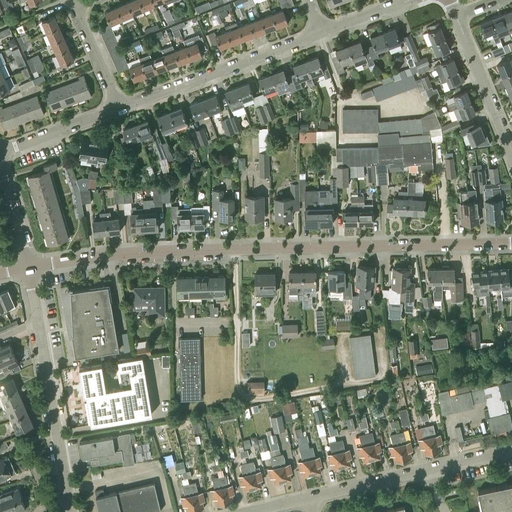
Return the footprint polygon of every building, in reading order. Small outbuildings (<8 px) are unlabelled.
[(138,0),(132,0),(127,3),(132,16),(143,11),(138,0)] [(154,6),(151,0),(138,0),(143,11),(154,6)] [(293,5),(291,0),(287,0),(280,3),(282,9),(293,5)] [(132,16),(127,3),(116,7),(121,20),(132,16)] [(121,20),(116,7),(104,12),(110,24),(110,25),(111,25),(121,20)] [(283,10),(271,14),(276,27),(288,23),(283,10)] [(511,10),(502,14),(510,33),(511,32),(511,10)] [(276,27),(271,14),(260,18),(265,32),(276,27)] [(502,14),(491,19),(499,38),(510,33),(502,14)] [(45,33),(59,27),(54,16),(40,22),(45,33)] [(265,32),(260,18),(249,22),(254,36),(265,32)] [(491,19),(480,24),(485,36),(490,34),(495,44),(501,41),(499,38),(491,19)] [(150,27),(152,31),(159,29),(156,21),(149,24),(150,27)] [(254,36),(249,22),(238,27),(243,40),(254,36)] [(432,44),(445,39),(443,35),(441,27),(438,22),(429,26),(431,31),(434,30),(427,33),(423,34),(427,46),(431,44),(432,44)] [(110,25),(110,24),(99,29),(101,35),(113,30),(111,25),(110,25)] [(0,38),(12,33),(9,27),(0,31),(0,38)] [(63,39),(59,27),(45,33),(50,44),(63,39)] [(238,27),(226,31),(231,44),(243,40),(238,27)] [(388,48),(400,43),(394,28),(382,33),(388,48)] [(115,35),(113,30),(101,35),(104,40),(115,35)] [(220,48),(231,44),(226,31),(216,35),(214,31),(207,34),(212,46),(218,44),(220,48)] [(388,48),(382,33),(370,37),(373,44),(367,46),(376,69),(378,69),(374,59),(379,58),(377,52),(388,48)] [(19,44),(24,42),(30,39),(27,34),(17,38),(19,44)] [(115,35),(104,40),(106,46),(117,41),(115,35)] [(404,37),(411,53),(416,51),(410,35),(404,37)] [(197,42),(185,47),(190,60),(202,55),(200,51),(206,48),(201,37),(195,39),(197,42)] [(68,50),(63,39),(50,44),(55,55),(68,50)] [(445,39),(432,44),(436,55),(449,50),(445,39)] [(117,41),(106,46),(108,51),(120,46),(117,41)] [(376,69),(367,46),(362,48),(359,41),(347,46),(353,61),(352,61),(355,67),(367,63),(370,72),(376,69)] [(120,46),(108,51),(111,57),(122,52),(120,46)] [(342,65),(352,61),(353,61),(347,46),(335,50),(337,55),(332,57),(338,74),(345,72),(342,65)] [(505,53),(502,46),(491,51),(494,57),(505,53)] [(190,60),(185,47),(174,51),(179,64),(190,60)] [(15,60),(22,57),(18,48),(11,51),(15,60)] [(68,50),(55,55),(60,67),(73,61),(68,50)] [(179,64),(174,51),(163,55),(168,68),(179,64)] [(410,53),(415,65),(416,68),(428,63),(426,57),(420,59),(417,51),(416,51),(411,53),(410,53)] [(125,57),(122,52),(111,57),(113,62),(125,57)] [(415,65),(410,53),(404,56),(409,68),(415,65)] [(168,68),(163,55),(151,59),(156,72),(168,68)] [(26,65),(22,57),(15,60),(18,68),(26,65)] [(30,68),(34,66),(33,64),(37,63),(34,57),(31,59),(31,58),(27,60),(30,68)] [(125,57),(113,62),(116,68),(127,63),(125,57)] [(317,57),(305,61),(313,82),(314,82),(319,80),(318,77),(323,75),(325,79),(331,77),(325,60),(319,62),(317,57)] [(140,63),(141,63),(139,59),(127,63),(129,68),(128,68),(129,68),(133,81),(145,76),(140,63)] [(151,59),(141,63),(140,63),(145,76),(156,72),(151,59)] [(439,77),(457,70),(455,66),(456,66),(453,59),(440,64),(439,64),(434,66),(439,77)] [(296,73),(290,75),(296,90),(302,88),(300,80),(305,78),(308,87),(310,86),(310,87),(315,85),(314,82),(313,82),(305,61),(293,66),(296,73)] [(501,77),(511,72),(511,67),(509,61),(497,66),(501,77)] [(127,63),(116,68),(118,73),(129,68),(128,68),(129,68),(127,63)] [(428,63),(416,68),(418,72),(418,74),(430,69),(428,63)] [(415,65),(409,68),(404,70),(406,76),(418,72),(416,68),(415,65)] [(283,70),(271,74),(276,89),(278,95),(279,96),(290,91),(291,92),(296,90),(290,75),(286,77),(283,70)] [(404,70),(392,74),(395,80),(406,76),(404,70)] [(457,70),(439,77),(441,84),(447,82),(449,86),(464,80),(462,75),(460,76),(457,70)] [(511,72),(501,77),(506,88),(511,85),(511,72)] [(276,89),(271,74),(259,79),(264,94),(276,89)] [(411,88),(417,86),(415,80),(412,74),(407,76),(411,88)] [(32,79),(35,85),(37,84),(45,81),(42,75),(39,76),(34,78),(32,79)] [(78,79),(70,82),(77,101),(91,96),(83,75),(77,77),(78,79)] [(381,79),(383,85),(394,81),(392,75),(381,79)] [(439,95),(438,92),(437,89),(434,90),(433,86),(432,86),(427,75),(421,78),(425,89),(426,94),(429,99),(439,95)] [(407,76),(401,78),(406,90),(411,88),(407,76)] [(5,78),(0,80),(0,94),(10,90),(5,78)] [(406,90),(401,78),(395,80),(400,92),(406,90)] [(415,80),(417,86),(419,91),(425,89),(421,78),(415,80)] [(21,91),(35,85),(32,79),(18,86),(21,91)] [(395,80),(390,83),(394,94),(400,92),(395,80)] [(77,101),(70,82),(57,87),(64,106),(77,101)] [(236,87),(242,102),(253,98),(248,83),(236,87)] [(390,83),(384,85),(388,97),(394,94),(390,83)] [(384,85),(378,87),(383,99),(388,97),(384,85)] [(64,106),(57,87),(44,92),(51,111),(64,106)] [(242,102),(236,87),(225,92),(230,106),(232,111),(244,107),(242,102)] [(383,99),(378,87),(372,89),(374,95),(377,101),(383,99)] [(363,99),(374,95),(372,89),(361,93),(363,99)] [(458,107),(470,102),(468,98),(469,98),(466,91),(453,96),(456,102),(455,102),(455,101),(447,105),(450,111),(450,112),(452,111),(458,108),(458,107)] [(37,95),(23,100),(30,119),(44,114),(37,95)] [(202,100),(208,114),(221,110),(215,95),(202,100)] [(23,100),(10,105),(17,124),(30,119),(23,100)] [(208,114),(202,100),(190,105),(196,119),(208,114)] [(269,102),(268,103),(262,105),(267,121),(275,118),(269,102)] [(458,108),(453,110),(457,119),(457,120),(462,118),(474,113),(470,102),(458,107),(458,108)] [(17,124),(10,105),(3,108),(2,106),(0,106),(0,121),(3,129),(17,124)] [(262,105),(255,108),(254,108),(260,123),(267,121),(262,105)] [(434,112),(436,116),(443,113),(440,107),(434,110),(434,112)] [(168,113),(174,128),(186,123),(180,108),(168,113)] [(436,116),(434,112),(428,115),(431,128),(441,127),(436,116)] [(174,128),(168,113),(157,117),(163,132),(174,128)] [(237,115),(228,118),(234,133),(242,130),(237,115)] [(431,128),(428,115),(421,118),(422,130),(431,128)] [(234,133),(228,118),(220,121),(225,136),(234,133)] [(459,126),(457,120),(457,119),(441,126),(443,132),(459,126)] [(317,127),(326,130),(328,123),(319,120),(317,127)] [(147,121),(135,125),(140,139),(142,145),(154,140),(147,121)] [(474,121),(459,126),(460,135),(467,132),(471,143),(476,141),(477,146),(490,144),(490,143),(489,143),(487,137),(487,136),(486,136),(483,128),(481,129),(479,124),(476,126),(474,121)] [(140,139),(135,125),(123,130),(128,143),(140,139)] [(195,130),(201,145),(208,142),(203,127),(195,130)] [(268,150),(267,127),(258,127),(258,150),(268,150)] [(201,145),(195,130),(188,133),(193,148),(201,145)] [(398,134),(391,135),(385,135),(378,136),(379,145),(398,143),(398,136),(398,134)] [(92,161),(95,143),(82,141),(81,142),(80,143),(79,146),(81,148),(79,158),(81,158),(81,159),(92,161)] [(160,143),(165,158),(171,156),(166,141),(160,143)] [(378,145),(378,146),(380,164),(386,163),(396,163),(403,163),(404,165),(423,163),(432,163),(430,142),(430,141),(398,143),(379,145),(378,145)] [(107,145),(95,143),(92,161),(103,162),(105,162),(106,152),(108,150),(109,147),(107,146),(107,145)] [(165,158),(160,143),(154,145),(159,160),(165,158)] [(380,164),(378,146),(341,148),(342,156),(342,165),(348,165),(368,164),(373,165),(374,165),(380,164)] [(259,153),(259,177),(269,176),(268,153),(259,153)] [(444,159),(446,178),(455,177),(453,158),(444,159)] [(130,163),(133,170),(139,168),(136,161),(130,163)] [(30,188),(53,181),(50,171),(57,168),(56,162),(44,165),(46,171),(27,176),(30,188)] [(151,165),(146,167),(149,177),(155,175),(151,165)] [(342,165),(336,165),(337,168),(336,168),(337,178),(337,184),(349,184),(348,165),(342,165)] [(374,165),(373,165),(367,165),(368,182),(376,181),(375,169),(374,165)] [(418,165),(410,165),(409,172),(417,173),(418,165)] [(480,165),(476,165),(478,183),(485,182),(484,170),(481,170),(480,165)] [(499,183),(497,167),(488,168),(490,184),(499,183)] [(146,180),(142,169),(136,172),(140,183),(146,180)] [(89,170),(88,178),(89,178),(96,180),(97,172),(89,170)] [(189,172),(181,172),(181,177),(185,180),(189,180),(189,172)] [(299,173),(299,179),(299,182),(299,200),(305,200),(305,225),(319,225),(318,190),(306,190),(306,179),(305,179),(305,173),(299,173)] [(89,178),(88,178),(82,177),(75,180),(76,181),(78,186),(79,190),(88,190),(89,178)] [(330,190),(318,190),(319,225),(332,225),(332,208),(331,208),(331,202),(338,201),(337,184),(337,178),(330,178),(330,190)] [(128,182),(130,188),(137,185),(135,179),(128,182)] [(290,179),(290,182),(290,198),(274,199),(274,217),(292,217),(292,210),(300,210),(299,200),(299,182),(299,179),(290,179)] [(56,193),(53,181),(30,188),(34,199),(56,193)] [(407,181),(407,191),(406,213),(408,213),(408,214),(414,214),(414,213),(417,213),(417,215),(423,215),(423,214),(424,214),(424,200),(421,199),(421,192),(415,192),(415,182),(407,181)] [(500,189),(499,189),(498,183),(490,184),(490,190),(491,190),(492,196),(494,221),(503,220),(502,208),(503,208),(503,201),(501,201),(500,189)] [(490,190),(490,184),(485,185),(486,190),(484,190),(485,201),(484,201),(486,221),(494,221),(492,196),(491,190),(490,190)] [(132,202),(131,187),(122,188),(123,203),(132,202)] [(122,188),(112,189),(113,203),(123,203),(122,188)] [(152,188),(153,202),(162,201),(162,188),(152,188)] [(79,190),(80,195),(82,204),(91,203),(89,190),(88,190),(79,190)] [(406,213),(407,191),(397,190),(397,198),(393,198),(392,202),(387,201),(386,216),(394,217),(394,212),(406,213)] [(467,191),(470,222),(478,222),(477,202),(476,202),(475,190),(467,191)] [(212,210),(219,210),(219,219),(233,219),(233,200),(222,200),(222,191),(212,191),(212,210)] [(470,222),(467,191),(459,191),(460,203),(457,203),(458,216),(461,216),(461,223),(470,222)] [(59,204),(56,193),(34,199),(37,210),(59,204)] [(245,219),(263,219),(263,197),(245,197),(245,219)] [(358,224),(357,197),(351,197),(351,205),(349,205),(349,211),(342,211),(343,224),(358,224)] [(357,197),(358,224),(372,224),(372,211),(365,211),(365,205),(363,205),(363,197),(357,197)] [(63,215),(59,204),(37,210),(40,222),(63,215)] [(145,230),(158,229),(156,204),(151,205),(151,208),(143,208),(145,230)] [(190,228),(190,214),(190,213),(190,208),(178,209),(178,206),(172,207),(172,220),(177,220),(177,228),(190,228)] [(202,214),(190,214),(190,228),(203,228),(203,219),(209,219),(209,206),(202,206),(202,214)] [(145,230),(143,208),(130,209),(132,231),(145,230)] [(107,234),(105,212),(99,213),(100,220),(93,221),(95,235),(107,234)] [(111,212),(105,212),(107,234),(120,232),(118,218),(112,219),(111,212)] [(66,226),(63,215),(40,222),(44,233),(66,226)] [(69,238),(66,226),(44,233),(47,244),(69,238)] [(364,298),(366,267),(358,266),(356,286),(358,286),(358,295),(352,296),(353,310),(359,309),(359,305),(366,305),(364,298)] [(440,269),(441,295),(442,295),(442,283),(448,283),(448,289),(451,289),(451,299),(463,299),(462,282),(456,282),(453,282),(453,269),(449,269),(448,267),(447,266),(442,266),(441,267),(441,269),(440,269)] [(374,267),(366,267),(364,298),(369,298),(370,287),(372,287),(374,267)] [(400,299),(401,269),(393,268),(392,288),(389,288),(388,303),(400,303),(400,299)] [(507,268),(499,269),(501,288),(501,296),(511,294),(511,285),(511,286),(509,286),(507,268)] [(409,269),(401,269),(400,299),(413,299),(413,298),(422,297),(420,287),(414,288),(414,283),(409,283),(409,269)] [(441,295),(440,269),(427,269),(428,277),(426,277),(427,281),(428,281),(428,283),(434,283),(435,296),(441,295)] [(501,288),(499,269),(487,270),(489,289),(501,288)] [(489,289),(487,270),(471,271),(472,279),(473,288),(476,288),(477,295),(485,294),(486,300),(486,305),(485,305),(486,313),(491,312),(490,299),(489,299),(489,289)] [(351,298),(350,282),(344,282),(344,271),(327,272),(328,290),(342,289),(342,298),(351,298)] [(289,285),(287,288),(287,290),(289,292),(297,292),(302,292),(301,272),(288,272),(289,285)] [(315,272),(301,272),(302,292),(308,292),(308,291),(309,291),(308,286),(315,286),(315,285),(315,272)] [(255,294),(257,294),(274,294),(274,274),(254,274),(255,294)] [(188,296),(188,277),(176,277),(176,296),(188,296)] [(200,295),(200,277),(188,277),(188,296),(200,295)] [(212,277),(200,277),(200,295),(212,295),(212,277)] [(212,277),(212,295),(225,295),(224,277),(212,277)] [(72,323),(69,323),(75,357),(119,350),(108,285),(90,288),(91,288),(89,288),(70,291),(72,323)] [(164,287),(148,288),(133,288),(134,309),(148,309),(149,316),(164,315),(164,287)] [(0,299),(4,309),(4,308),(14,304),(8,289),(0,292),(0,299)] [(430,295),(428,296),(422,297),(424,307),(432,306),(430,295)] [(336,320),(336,330),(352,329),(351,319),(336,320)] [(297,337),(297,324),(282,324),(282,337),(297,337)] [(119,331),(123,355),(129,354),(126,331),(119,331)] [(471,338),(472,346),(472,347),(479,347),(478,332),(471,333),(471,338)] [(199,338),(178,338),(180,400),(201,399),(199,338)] [(333,338),(330,339),(321,340),(322,350),(335,348),(333,338)] [(472,346),(471,338),(461,339),(462,346),(463,346),(464,347),(472,346)] [(447,339),(431,341),(432,351),(447,349),(447,339)] [(408,341),(410,354),(417,353),(415,340),(408,341)] [(0,359),(13,354),(9,344),(1,347),(0,346),(0,359)] [(150,354),(149,346),(136,348),(137,356),(150,354)] [(13,354),(0,359),(0,378),(13,373),(11,368),(18,364),(13,354)] [(170,367),(170,355),(162,355),(162,367),(170,367)] [(142,356),(118,360),(123,391),(127,391),(127,394),(102,398),(101,393),(106,392),(101,365),(79,368),(84,396),(88,396),(89,400),(87,400),(89,414),(87,414),(88,423),(91,422),(91,425),(132,418),(132,416),(140,414),(141,416),(151,415),(142,356)] [(432,365),(416,368),(417,376),(434,373),(432,365)] [(1,397),(17,390),(12,378),(0,383),(0,397),(1,397)] [(294,380),(284,382),(285,390),(296,388),(294,380)] [(264,381),(247,381),(247,394),(264,393),(264,381)] [(511,381),(449,396),(453,411),(473,406),(472,403),(486,400),(489,411),(484,412),(486,419),(488,418),(492,433),(511,427),(505,399),(511,396),(511,381)] [(22,401),(17,390),(1,397),(6,409),(22,401)] [(27,413),(22,401),(6,409),(11,420),(27,413)] [(281,404),(283,415),(289,414),(296,412),(294,402),(281,404)] [(263,403),(251,406),(252,412),(265,409),(263,403)] [(405,404),(398,406),(399,410),(398,410),(402,426),(410,424),(406,409),(405,404)] [(320,410),(319,410),(313,411),(316,425),(323,423),(320,410)] [(27,413),(11,420),(16,432),(22,430),(23,433),(34,429),(27,413)] [(281,415),(271,418),(274,433),(284,431),(281,415)] [(346,419),(349,432),(355,430),(352,418),(351,418),(351,416),(345,418),(346,419)] [(194,433),(195,432),(202,431),(197,417),(190,418),(194,433)] [(426,426),(432,453),(441,451),(439,444),(441,444),(439,434),(435,435),(433,424),(426,426)] [(461,425),(454,426),(457,447),(484,444),(483,434),(463,437),(461,425)] [(432,453),(426,426),(420,428),(418,428),(421,438),(417,439),(419,449),(422,448),(424,455),(432,453)] [(299,437),(303,436),(301,428),(295,429),(297,438),(299,437)] [(371,432),(370,432),(365,433),(364,434),(371,461),(379,459),(378,452),(380,451),(378,442),(374,443),(371,432)] [(403,432),(396,433),(402,460),(411,458),(410,451),(412,451),(409,441),(406,442),(403,432)] [(82,457),(90,456),(92,465),(122,460),(123,466),(134,464),(129,433),(118,435),(118,436),(112,437),(112,436),(79,442),(82,457)] [(402,460),(396,433),(389,435),(392,446),(388,447),(390,456),(392,456),(394,462),(402,460)] [(371,461),(364,434),(357,435),(360,446),(356,447),(358,456),(361,456),(363,463),(371,461)] [(307,435),(303,436),(299,437),(300,443),(308,442),(307,435)] [(257,439),(259,447),(260,451),(266,450),(263,437),(257,439)] [(249,439),(243,440),(244,449),(251,448),(249,439)] [(342,439),(335,441),(342,468),(350,466),(348,459),(351,458),(348,449),(344,450),(342,439)] [(133,448),(135,448),(136,457),(151,456),(150,441),(132,443),(133,448)] [(342,468),(335,441),(328,442),(330,453),(327,454),(329,463),(332,463),(333,470),(342,468)] [(0,450),(8,447),(6,442),(0,444),(0,450)] [(268,451),(269,457),(268,457),(271,468),(267,469),(270,478),(272,477),(274,484),(282,482),(276,455),(274,450),(275,450),(273,443),(269,444),(271,451),(268,451)] [(306,448),(312,475),(321,473),(319,466),(321,466),(319,456),(315,457),(313,447),(306,448)] [(312,475),(306,448),(298,450),(301,461),(297,462),(299,471),(302,470),(303,477),(312,475)] [(276,455),(282,482),(291,480),(289,473),(291,473),(289,463),(285,464),(283,453),(276,455)] [(0,459),(0,471),(12,465),(8,456),(3,458),(0,459)] [(183,461),(175,463),(176,467),(177,469),(185,468),(183,461)] [(246,462),(253,489),(261,487),(260,480),(262,480),(260,471),(256,471),(253,461),(246,462)] [(253,489),(246,462),(239,464),(242,475),(238,476),(240,485),(243,485),(244,491),(253,489)] [(0,471),(0,480),(11,475),(16,472),(12,465),(0,471)] [(90,472),(92,480),(102,478),(100,470),(90,472)] [(218,477),(225,503),(234,501),(232,495),(234,494),(232,485),(228,486),(226,475),(218,477)] [(225,503),(218,477),(211,478),(214,489),(210,490),(212,500),(215,499),(216,505),(225,503)] [(189,484),(195,511),(204,509),(202,502),(204,502),(201,492),(198,493),(195,482),(189,484)] [(156,511),(159,511),(161,511),(154,483),(153,484),(116,493),(116,492),(104,495),(103,489),(95,491),(96,497),(99,511),(156,511)] [(511,511),(511,483),(477,491),(482,511),(511,511)] [(189,511),(195,511),(189,484),(185,485),(181,486),(183,496),(179,497),(182,507),(184,506),(185,511),(189,511)] [(0,504),(21,497),(18,489),(0,495),(0,504)] [(21,497),(0,504),(0,511),(17,511),(25,509),(21,497)]
